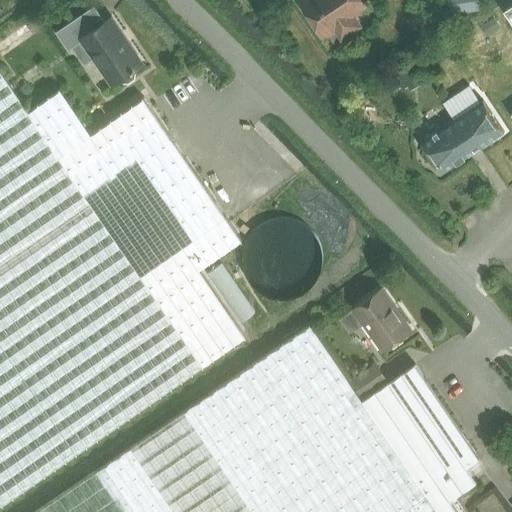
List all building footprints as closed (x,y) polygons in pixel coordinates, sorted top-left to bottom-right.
[(336,28),(339,32),(346,34),(354,28),(356,22),(351,15),(366,5),(362,0),(300,0),(324,36),(336,28)] [(478,0),(448,0),(451,14),(480,10),(478,0)] [(111,17),(104,22),(94,7),(58,32),(69,47),(82,38),(113,84),(121,78),(123,80),(129,81),(134,77),(136,71),(134,69),(143,63),(129,43),(127,45),(119,33),(121,32),(111,17)] [(493,16),(483,23),(491,34),(501,27),(493,16)] [(29,25),(0,44),(0,55),(33,32),(29,25)] [(414,65),(400,75),(410,91),(425,81),(414,65)] [(242,239),(144,97),(92,133),(61,89),(29,111),(0,68),(0,504),(246,335),(200,268),(242,239)] [(441,173),(504,131),(483,99),(420,142),(441,173)] [(382,288),(354,308),(383,349),(395,340),(399,341),(406,337),(406,333),(411,329),(382,288)] [(458,511),(450,499),(476,481),(466,466),(479,457),(415,364),(363,399),(311,323),(33,511),(458,511)] [(363,372),(351,380),(362,397),(386,381),(377,368),(366,376),(363,372)]
